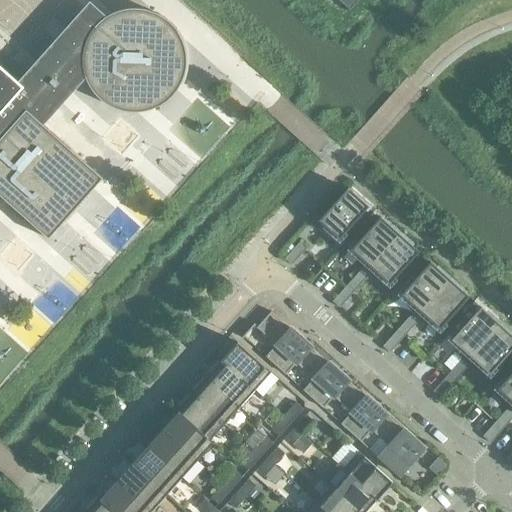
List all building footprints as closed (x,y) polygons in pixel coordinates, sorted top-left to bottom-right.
[(339,0),(349,9),(357,0),(339,0)] [(104,17),(95,25),(82,13),(19,84),(0,66),(0,195),(48,238),(102,178),(41,123),(84,74),(89,85),(96,96),(106,104),(117,109),(129,112),(142,111),(154,108),(165,102),(174,93),(181,83),(185,71),(186,59),(184,46),(180,35),(172,25),(163,17),(152,11),(140,8),(128,8),(116,11),(104,17)] [(337,235),(339,237),(367,206),(347,188),(319,219),(321,221),(321,220),(338,235),(337,235)] [(353,249),(371,265),(398,234),(380,217),(352,248),(353,250),(353,249)] [(398,234),(371,265),(388,280),(387,281),(389,282),(417,250),(398,234)] [(300,241),(284,258),(291,265),(307,247),(300,241)] [(404,294),(421,310),(449,279),(430,262),(402,293),(403,295),(404,294)] [(349,282),(348,284),(355,290),(356,288),(370,273),(363,267),(349,282)] [(449,279),(421,310),(438,325),(439,327),(467,295),(449,279)] [(339,307),(355,290),(348,284),(332,301),(339,307)] [(471,355),(499,324),(474,301),(446,333),(447,333),(452,338),(453,340),(454,339),(471,355)] [(276,344),(266,356),(285,374),(296,362),(305,370),(319,354),(271,311),(257,327),(276,344)] [(413,312),(398,329),(405,335),(420,318),(413,312)] [(511,335),(499,324),(471,355),(488,370),(490,372),(511,346),(511,335)] [(382,346),(389,353),(405,335),(398,329),(382,346)] [(271,372),(237,342),(221,359),(255,389),(271,372)] [(347,379),(319,354),(305,370),(313,378),(303,389),(323,407),(333,396),(333,395),(347,379)] [(448,373),(448,374),(455,380),(456,379),(470,363),(463,357),(448,373)] [(255,389),(221,359),(206,376),(239,406),(255,389)] [(500,389),(511,399),(511,371),(498,388),(499,389),(500,389)] [(439,398),(455,380),(448,374),(432,391),(439,398)] [(239,406),(206,376),(191,393),(224,423),(239,406)] [(384,413),(347,379),(333,395),(333,396),(351,411),(341,423),(360,441),(371,429),(370,428),(384,413)] [(224,423),(191,393),(174,411),(177,414),(178,413),(212,443),(213,442),(210,439),(224,423)] [(291,422),(303,409),(295,402),(284,415),(291,422)] [(511,417),(511,405),(510,404),(498,419),(496,420),(504,427),(505,425),(511,417)] [(178,413),(177,414),(163,430),(197,460),(212,443),(178,413)] [(423,447),(384,413),(370,428),(371,429),(389,445),(378,457),(398,475),(423,447)] [(313,421),(306,414),(296,425),(303,432),(313,421)] [(279,436),(291,422),(284,415),(271,429),(279,436)] [(490,443),(504,427),(496,420),(482,436),(490,443)] [(293,443),(303,432),(296,425),(285,437),(293,443)] [(197,460),(163,430),(148,447),(181,477),(197,460)] [(261,456),(273,442),(265,436),(253,449),(261,456)] [(274,464),(284,453),(277,446),(267,457),(274,464)] [(181,477),(148,447),(132,464),(166,494),(181,477)] [(248,470),(261,456),(253,449),(241,463),(248,470)] [(358,451),(343,468),(377,498),(392,481),(358,451)] [(282,471),(274,464),(267,457),(257,469),(271,482),(282,471)] [(166,494),(132,464),(117,481),(151,511),(166,494)] [(363,511),(377,498),(343,468),(342,468),(348,474),(335,489),(360,511),(363,511)] [(230,490),(242,477),(235,470),(223,483),(230,490)] [(246,496),(255,485),(248,479),(238,489),(246,496)] [(150,511),(151,511),(117,481),(103,497),(102,498),(117,511),(150,511)] [(218,504),(230,490),(223,483),(211,497),(218,504)] [(235,508),(246,496),(238,489),(228,501),(235,508)] [(360,511),(335,489),(321,505),(315,499),(314,500),(327,511),(360,511)] [(117,511),(102,498),(103,497),(100,495),(84,511),(117,511)] [(327,511),(314,500),(303,511),(327,511)]
